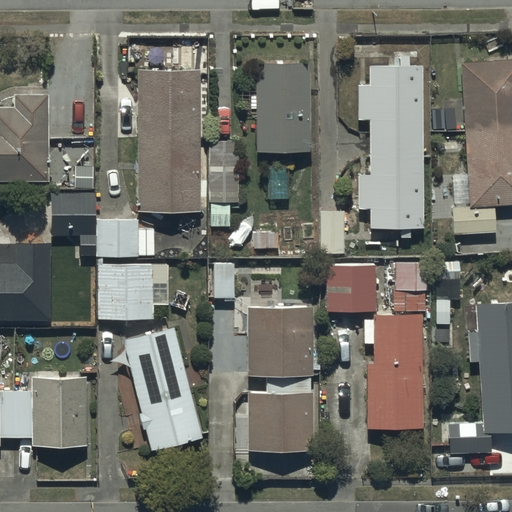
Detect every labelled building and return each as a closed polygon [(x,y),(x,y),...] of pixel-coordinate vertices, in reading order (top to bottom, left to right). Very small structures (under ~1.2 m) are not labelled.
[(466,210),(450,211),(451,238),(460,238),(461,251),(478,251),(478,237),(493,237),(492,210),(511,209),(511,64),(457,68),(466,210)] [(307,69),(253,69),(253,157),(307,157),(307,69)] [(355,125),(367,125),(367,179),(357,179),(357,214),(368,214),(368,235),(421,235),(421,72),(367,72),(367,91),(355,91),(355,125)] [(197,76),(134,76),(134,218),(197,218),(197,76)] [(0,186),(45,186),(45,100),(13,100),(13,115),(0,114),(0,186)] [(207,205),(209,205),(209,230),(228,230),(228,205),(235,205),(235,145),(207,145),(207,205)] [(94,198),(48,198),(48,239),(77,239),(77,259),(153,259),(153,232),(136,232),(136,224),(94,224),(94,198)] [(342,215),(318,215),(318,257),(342,257),(342,215)] [(13,269),(0,268),(0,325),(48,325),(48,249),(13,249),(13,269)] [(424,267),(394,267),(394,314),(424,314),(424,267)] [(232,268),(212,268),(212,303),(232,303),(232,268)] [(372,316),(372,270),(325,270),(325,316),(372,316)] [(166,271),(96,271),(96,323),(151,323),(151,307),(166,307),(166,271)] [(469,366),(476,366),(480,427),(446,430),(448,459),(488,457),(487,438),(511,436),(511,307),(473,310),(475,337),(467,338),(469,366)] [(245,399),(245,454),(312,454),(312,397),(308,397),(308,380),(311,380),(311,312),(230,312),(230,341),(245,341),(245,382),(263,382),(263,399),(245,399)] [(371,369),(364,369),(364,433),(419,433),(419,318),(372,318),(372,325),(361,325),(361,349),(371,349),(371,369)] [(148,456),(200,443),(172,334),(120,347),(148,456)] [(0,442),(30,442),(30,451),(84,451),(84,383),(29,383),(29,395),(0,395),(0,442)]
